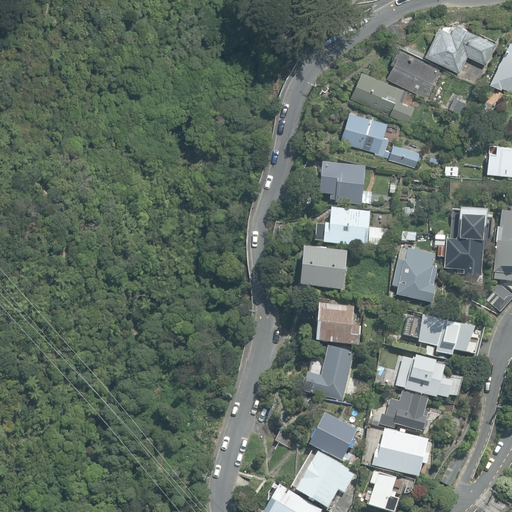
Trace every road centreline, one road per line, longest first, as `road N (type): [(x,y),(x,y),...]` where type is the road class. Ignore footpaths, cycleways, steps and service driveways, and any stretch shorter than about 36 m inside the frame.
road 1 (residential): [(221,511),(269,313),(263,239),(292,112),(333,44),(427,0)]
road 2 (residential): [(511,318),(465,479),(469,498)]
